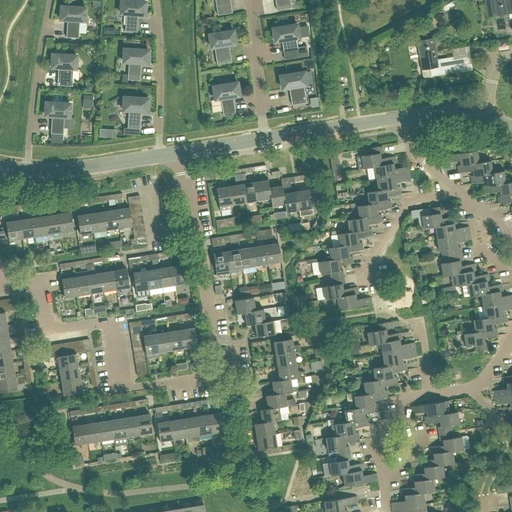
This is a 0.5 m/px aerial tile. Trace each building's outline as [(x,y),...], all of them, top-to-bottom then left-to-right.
[(145,16),(146,2),(121,0),(120,14),(126,14),(124,32),(137,32),(138,15),(145,16)] [(232,13),(229,0),(214,0),(217,16),(232,13)] [(291,8),(289,0),(274,0),(276,11),(291,8)] [(511,0),(483,0),(487,18),(508,14),(509,17),(511,16),(511,0)] [(85,22),(86,8),(61,6),(60,20),(67,21),(66,38),(78,39),(79,21),(85,22)] [(299,38),(297,25),(272,29),(274,42),(281,41),(284,60),(308,56),(307,52),(298,53),(296,39),(299,38)] [(233,31),(209,35),(211,48),(214,48),(217,65),(231,62),(229,45),(235,44),(233,31)] [(429,69),(436,60),(433,38),(416,41),(421,70),(429,69)] [(148,64),(148,51),(124,49),(123,62),(128,63),(127,75),(122,74),(121,82),(127,83),(127,80),(140,81),(141,64),(148,64)] [(76,70),(77,56),(52,54),(51,68),(58,68),(57,86),(72,87),(73,69),(76,70)] [(436,60),(429,69),(431,77),(468,71),(466,58),(452,60),(452,57),(436,60)] [(304,72),(280,76),(282,89),(289,88),(291,105),(306,103),(303,86),(306,86),(313,85),(310,71),(304,72)] [(235,114),(233,97),(239,96),(237,83),(213,87),(215,100),(220,99),(223,116),(235,114)] [(147,112),(148,99),(123,97),(123,111),(128,111),(127,128),(139,129),(141,112),(147,112)] [(69,118),(70,104),(45,103),(45,116),(51,117),(50,134),(63,135),(64,117),(69,118)] [(107,138),(107,130),(99,129),(99,137),(107,138)] [(360,156),(357,157),(359,169),(362,169),(374,167),(384,165),(383,160),(381,160),(380,154),(382,153),(381,147),(381,146),(368,148),(369,155),(360,156)] [(468,164),(479,163),(477,151),(444,156),(445,163),(456,161),(456,160),(458,160),(459,166),(457,166),(458,173),(469,171),(469,170),(468,164)] [(384,165),(374,167),(376,179),(409,173),(408,171),(408,167),(407,167),(396,169),(397,170),(394,170),(393,164),(396,164),(394,157),(383,158),(383,160),(384,165)] [(482,174),(492,173),(490,161),(479,163),(468,164),(469,170),(472,170),(473,176),(470,176),(471,183),(483,182),(483,181),(482,174)] [(258,201),(255,182),(246,183),(245,173),(249,173),(248,168),(240,169),(245,203),(258,201)] [(232,205),(245,203),(240,169),(232,170),(232,175),(234,175),(236,185),(229,186),(232,205)] [(495,185),(505,183),(503,171),(492,173),(482,174),(483,181),(485,180),(486,186),(484,187),(485,194),(496,192),(496,191),(495,185)] [(409,173),(376,179),(378,191),(388,189),(389,195),(389,196),(400,194),(401,194),(400,187),(397,187),(396,181),(398,181),(399,182),(410,180),(409,173)] [(290,187),(289,177),(280,179),(281,185),(282,185),(282,188),(290,187)] [(269,187),(268,180),(255,182),(258,201),(270,199),(271,199),(269,187)] [(508,195),(511,194),(511,182),(505,183),(495,185),(496,191),(498,190),(499,196),(497,197),(498,204),(510,202),(509,200),(508,195)] [(283,193),(282,188),(282,185),(281,185),(269,187),(271,199),(270,199),(272,207),(284,205),(285,205),(283,193)] [(233,209),(232,205),(229,186),(216,188),(220,211),(233,209)] [(315,188),(309,189),(312,209),(313,213),(318,213),(318,208),(317,204),(315,188)] [(309,189),(296,191),(299,211),(300,216),(313,214),(313,213),(312,209),(309,189)] [(387,195),(389,195),(388,189),(378,191),(366,192),(368,204),(368,205),(378,203),(379,208),(379,210),(391,208),(390,201),(388,201),(387,195)] [(160,199),(172,197),(171,191),(159,193),(160,199)] [(286,213),(299,211),(296,191),(283,193),(285,205),(284,205),(286,213)] [(123,198),(122,194),(114,195),(114,199),(116,199),(117,203),(123,202),(122,198),(123,198)] [(368,204),(357,206),(359,218),(359,219),(369,217),(370,222),(370,224),(381,222),(380,215),(378,215),(377,209),(379,208),(378,203),(368,205),(368,204)] [(5,214),(18,212),(16,205),(4,207),(5,214)] [(444,225),(444,219),(441,220),(440,214),(443,213),(442,206),(429,208),(430,215),(421,216),(423,229),(434,227),(444,225)] [(130,215),(129,209),(129,207),(116,209),(119,228),(132,226),(131,221),(130,215)] [(106,231),(119,228),(116,209),(103,211),(106,231)] [(93,233),(106,231),(103,211),(90,213),(93,233)] [(57,214),(60,233),(73,231),(70,212),(57,214)] [(80,235),(93,233),(90,213),(77,215),(80,235)] [(57,214),(44,216),(47,235),(48,235),(60,233),(57,214)] [(44,216),(32,218),(35,237),(34,237),(35,243),(48,241),(48,235),(47,235),(44,216)] [(359,218),(347,220),(349,232),(349,233),(359,231),(360,236),(361,238),(372,236),(371,229),(369,229),(368,223),(370,222),(369,217),(359,219),(359,218)] [(436,239),(469,233),(468,227),(457,229),(457,230),(455,230),(453,224),(456,223),(455,217),(444,218),(444,219),(444,225),(434,227),(436,239)] [(32,218),(19,220),(22,239),(34,237),(35,237),(32,218)] [(9,241),(22,239),(19,220),(6,222),(9,241)] [(291,231),(303,228),(302,222),(290,224),(291,231)] [(358,237),(360,236),(359,231),(349,233),(349,232),(338,234),(340,246),(350,245),(351,250),(351,251),(362,250),(361,242),(359,243),(358,237)] [(442,257),(461,254),(460,247),(457,248),(456,241),(459,241),(459,242),(470,240),(469,233),(436,239),(438,251),(441,250),(442,257)] [(238,242),(238,239),(237,235),(229,236),(230,243),(238,242)] [(212,247),(225,245),(224,236),(211,239),(212,247)] [(265,245),(268,265),(281,262),(278,243),(265,245)] [(255,267),(268,265),(265,245),(252,247),(255,267)] [(327,248),(324,249),(325,261),(330,260),(340,259),(341,264),(341,265),(353,264),(352,256),(349,257),(348,251),(351,250),(350,245),(340,246),(328,248),(327,248)] [(243,269),(255,267),(252,247),(239,249),(243,272),(243,269)] [(230,274),(243,272),(239,249),(227,251),(230,274)] [(217,276),(230,274),(227,251),(213,253),(217,276)] [(464,272),(463,267),(460,267),(460,261),(462,261),(461,254),(442,257),(443,263),(440,264),(442,276),(453,274),(464,272)] [(103,292),(100,273),(94,274),(93,264),(93,259),(85,260),(85,265),(86,271),(90,294),(103,292)] [(325,261),(319,262),(321,274),(330,273),(331,279),(343,277),(342,271),(340,271),(339,265),(341,264),(340,259),(330,260),(325,261)] [(171,266),(175,286),(188,283),(185,264),(171,266)] [(477,283),(476,277),(474,277),(473,271),(475,271),(474,264),(463,266),(463,267),(464,272),(453,274),(455,286),(467,284),(477,283)] [(162,288),(175,286),(171,266),(159,268),(162,288)] [(149,290),(162,288),(159,268),(145,270),(149,290)] [(113,271),(116,290),(129,288),(126,269),(113,271)] [(136,292),(149,290),(145,270),(133,272),(136,292)] [(74,277),(77,296),(90,294),(86,271),(78,272),(79,276),(74,277)] [(103,292),(116,290),(113,271),(100,273),(103,292)] [(490,293),(490,287),(487,288),(486,281),(489,281),(487,274),(476,276),(476,277),(477,283),(467,284),(469,296),(480,295),(490,293)] [(64,298),(77,296),(74,277),(61,279),(64,293),(64,298)] [(346,296),(345,290),(343,290),(342,284),(344,284),(343,277),(331,279),(332,285),(323,287),(325,299),(336,298),(336,297),(346,296)] [(482,307),(511,301),(511,294),(503,296),(503,297),(500,298),(499,292),(502,291),(501,284),(489,286),(490,287),(490,293),(480,295),(482,307)] [(346,296),(336,297),(336,298),(338,310),(371,304),(370,298),(370,297),(359,299),(359,300),(356,301),(355,294),(358,294),(357,288),(357,287),(356,287),(345,289),(345,290),(346,296)] [(256,310),(255,310),(253,297),(234,300),(236,314),(244,313),(244,312),(256,310)] [(494,317),(495,322),(495,324),(507,322),(506,315),(503,315),(502,309),(505,308),(505,310),(511,308),(511,301),(482,307),(484,318),(494,317)] [(265,322),(270,321),(269,316),(265,317),(263,309),(255,310),(256,310),(244,312),(244,313),(246,325),(254,324),(265,322)] [(292,331),(300,330),(298,317),(290,318),(292,331)] [(493,323),(495,322),(494,317),(484,318),(473,320),(475,332),(474,332),(485,330),(486,336),(486,337),(497,335),(496,328),(494,329),(493,323)] [(254,324),(256,337),(281,333),(280,327),(274,328),(273,320),(270,321),(265,322),(254,324)] [(390,341),(389,336),(387,336),(386,330),(388,329),(387,322),(376,324),(374,324),(375,331),(366,332),(368,345),(380,343),(390,341)] [(0,339),(9,338),(7,325),(0,326),(0,339)] [(182,329),(185,349),(198,347),(195,327),(182,329)] [(172,351),(185,349),(182,329),(169,331),(172,351)] [(483,336),(486,336),(485,330),(474,332),(475,332),(463,334),(465,346),(474,345),(475,352),(488,349),(487,342),(484,343),(483,336)] [(159,353),(172,351),(169,331),(156,333),(159,353)] [(160,357),(159,353),(156,333),(143,335),(143,339),(144,345),(145,351),(146,357),(147,359),(160,357)] [(382,355),(415,350),(414,343),(402,345),(403,346),(400,346),(399,340),(402,340),(400,333),(389,334),(389,336),(390,341),(380,343),(382,355)] [(0,352),(11,351),(9,338),(0,339),(0,352)] [(294,351),(294,352),(301,350),(300,344),(293,345),(292,339),(273,342),(275,355),(294,351)] [(26,348),(21,349),(17,350),(18,358),(27,357),(26,348)] [(394,365),(395,371),(395,372),(406,370),(405,363),(403,363),(402,357),(404,357),(405,358),(416,356),(415,350),(382,355),(384,367),(394,365)] [(0,365),(13,364),(11,351),(0,352),(0,365)] [(296,364),(294,352),(294,351),(275,355),(277,367),(296,364)] [(59,370),(78,367),(76,353),(73,354),(67,355),(61,356),(57,357),(59,370)] [(311,370),(317,369),(322,368),(320,360),(310,362),(311,370)] [(0,379),(15,377),(13,364),(0,365),(0,379)] [(296,364),(277,367),(279,380),(290,379),(298,378),(306,376),(305,373),(303,372),(298,372),(296,364)] [(392,371),(395,371),(394,365),(384,367),(372,368),(374,380),(374,381),(384,379),(385,385),(386,386),(397,384),(396,377),(393,377),(392,371)] [(61,382),(80,379),(78,367),(59,370),(61,382)] [(504,389),(493,391),(494,398),(511,394),(511,375),(502,377),(503,384),(506,384),(507,390),(504,390),(504,389)] [(15,377),(0,379),(0,392),(17,390),(15,377)] [(80,379),(61,382),(63,396),(82,393),(80,379)] [(292,387),(290,379),(279,380),(271,381),(273,394),(273,395),(285,393),(297,391),(297,387),(292,387)] [(383,385),(385,385),(384,379),(374,381),(374,380),(363,382),(365,394),(365,395),(375,393),(376,398),(376,400),(387,398),(386,391),(384,391),(383,385)] [(286,400),(285,393),(273,395),(273,394),(265,396),(267,408),(267,409),(279,407),(287,406),(296,404),(295,399),(286,400)] [(373,399),(376,398),(375,393),(365,395),(365,394),(353,396),(355,408),(365,407),(366,413),(366,414),(378,412),(377,405),(374,405),(373,399)] [(511,394),(494,398),(495,404),(506,402),(506,401),(509,401),(510,407),(507,408),(508,415),(511,413),(511,394)] [(215,407),(214,398),(206,400),(207,404),(207,408),(215,407)] [(437,422),(436,420),(435,415),(449,413),(447,400),(411,406),(412,413),(423,412),(423,410),(426,410),(427,416),(424,417),(425,424),(437,422)] [(280,414),(279,407),(267,409),(267,408),(259,410),(261,423),(262,423),(273,421),(288,419),(287,413),(280,414)] [(364,413),(366,413),(365,407),(355,408),(343,410),(345,422),(356,421),(357,426),(357,427),(368,426),(367,419),(365,419),(364,413)] [(78,419),(77,415),(78,415),(78,410),(69,412),(70,416),(71,420),(78,419)] [(439,434),(451,432),(450,425),(459,424),(457,411),(449,413),(435,415),(436,420),(439,420),(440,427),(438,427),(439,434)] [(208,414),(211,434),(225,432),(221,412),(208,414)] [(136,416),(139,436),(152,433),(149,414),(136,416)] [(199,436),(211,434),(208,414),(195,416),(199,436)] [(126,438),(139,436),(136,416),(123,418),(126,438)] [(195,416),(183,418),(186,438),(187,443),(199,441),(199,436),(195,416)] [(113,440),(126,438),(123,418),(110,420),(113,440)] [(173,440),(186,438),(183,418),(170,421),(173,440)] [(101,442),(113,440),(110,420),(97,422),(101,442)] [(160,442),(173,440),(170,421),(156,423),(160,442)] [(275,434),(273,421),(262,423),(261,423),(254,424),(256,437),(275,434)] [(355,433),(354,427),(357,426),(356,421),(345,422),(334,424),(333,424),(330,425),(332,437),(336,436),(346,434),(347,440),(347,441),(359,439),(358,432),(355,433)] [(88,444),(101,442),(97,422),(85,424),(88,444)] [(75,446),(88,444),(85,424),(72,426),(75,446)] [(461,436),(452,438),(451,432),(439,434),(440,440),(442,440),(443,446),(441,447),(442,452),(452,451),(464,449),(470,448),(468,437),(466,436),(461,437),(461,436)] [(275,434),(256,437),(258,450),(277,447),(275,434)] [(345,441),(347,440),(346,434),(336,436),(332,437),(324,438),(326,451),(335,449),(336,455),(349,453),(348,446),(346,447),(345,441)] [(442,452),(441,447),(440,445),(429,447),(430,454),(433,454),(434,460),(431,461),(432,466),(442,465),(454,463),(452,451),(442,452)] [(352,472),(351,466),(349,466),(348,460),(350,460),(349,453),(336,455),(337,462),(328,463),(330,476),(342,474),(352,472)] [(432,466),(431,461),(431,459),(419,461),(421,468),(423,468),(424,474),(421,475),(422,480),(433,479),(444,477),(442,465),(432,466)] [(352,472),(342,474),(344,486),(377,480),(376,473),(364,475),(365,476),(362,477),(361,470),(364,470),(362,463),(351,465),(351,466),(352,472)] [(422,480),(421,475),(421,473),(410,475),(411,482),(413,482),(414,488),(412,488),(413,494),(423,492),(435,490),(433,479),(422,480)] [(511,483),(495,486),(496,493),(507,491),(507,490),(510,490),(511,496),(508,496),(509,503),(511,502),(511,483)] [(413,494),(412,488),(412,487),(400,489),(401,496),(404,495),(405,502),(402,502),(402,501),(391,503),(392,510),(425,504),(423,492),(413,494)] [(346,511),(346,510),(343,510),(342,504),(346,504),(346,505),(357,503),(356,496),(323,501),(324,511),(346,511)]
